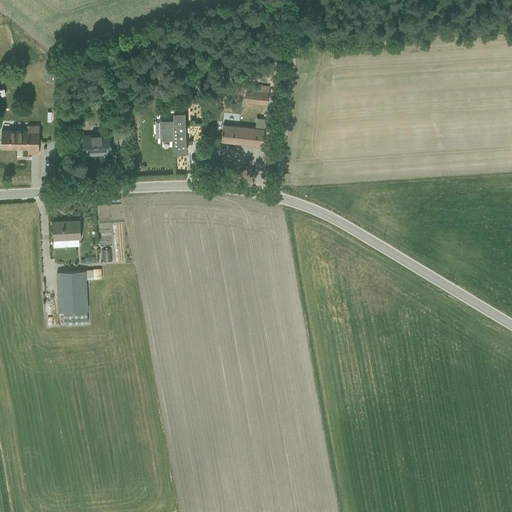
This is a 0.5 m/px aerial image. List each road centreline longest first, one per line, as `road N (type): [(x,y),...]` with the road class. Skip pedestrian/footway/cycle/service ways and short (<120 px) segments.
road 1 (unclassified): [(511,320),(356,226),(265,190),(191,181),(0,192)]
road 2 (track): [(277,194),(296,0)]
